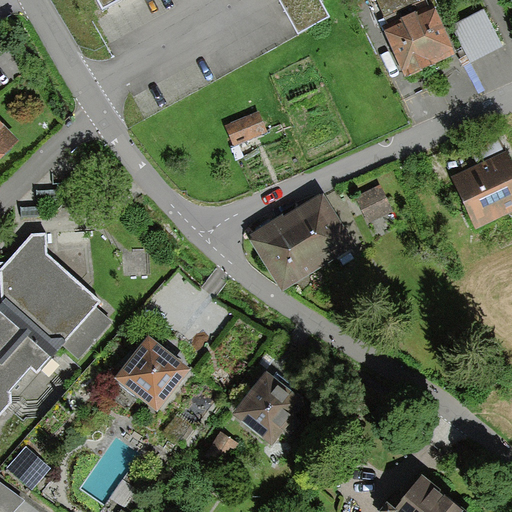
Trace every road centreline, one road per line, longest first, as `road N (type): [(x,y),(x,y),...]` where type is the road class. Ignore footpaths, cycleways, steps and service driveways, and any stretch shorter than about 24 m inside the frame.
road 1 (residential): [(203,231),(263,291),(511,461)]
road 2 (residential): [(203,231),(224,215),(511,94)]
road 3 (residential): [(34,0),(99,116),(168,202),(203,231)]
